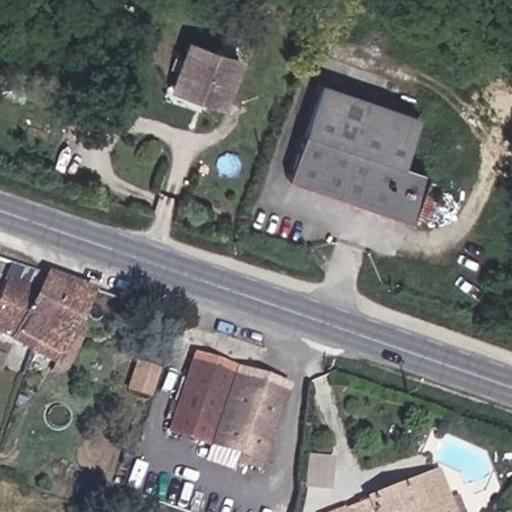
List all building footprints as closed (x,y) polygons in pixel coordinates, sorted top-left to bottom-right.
[(194,48),(182,80),(218,93),(215,102),(233,109),(248,68),(194,48)] [(402,212),(421,160),(404,154),(419,111),(328,78),(298,174),(402,212)] [(179,89),(215,102),(218,93),(182,80),(179,89)] [(421,218),(438,166),(421,160),(402,212),(421,218)] [(0,321),(0,329),(53,358),(89,292),(52,271),(41,291),(20,280),(0,321)] [(289,386),(198,354),(172,426),(265,458),(289,386)] [(153,396),(163,367),(137,358),(127,388),(153,396)] [(305,485),(331,486),(332,455),(306,454),(305,485)] [(297,511),(426,511),(408,466),(297,511)]
